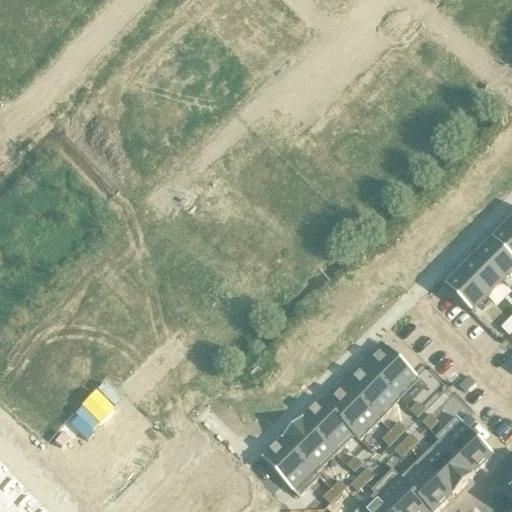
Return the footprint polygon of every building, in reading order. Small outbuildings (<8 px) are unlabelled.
[(44,0),(43,0),(35,9),(54,28),(63,19),(44,0)] [(511,0),(471,0),(473,1),(471,3),(468,6),(467,7),(469,9),(470,8),(478,15),(477,16),(479,17),(480,16),(484,11),(494,19),(490,24),(489,25),(489,26),(511,0)] [(511,0),(489,26),(490,27),(491,26),(496,21),(505,29),(501,34),(500,35),(502,37),(502,36),(510,43),(510,44),(511,45),(511,0)] [(28,2),(0,29),(0,44),(30,74),(47,57),(36,46),(54,28),(35,9),(28,2)] [(247,8),(238,16),(244,22),(252,13),(247,8)] [(252,13),(244,22),(249,28),(258,19),(252,13)] [(206,14),(189,31),(220,62),(237,45),(206,14)] [(238,16),(229,24),(235,30),(244,22),(238,16)] [(258,19),(249,28),(255,33),(264,25),(258,19)] [(244,22),(235,30),(241,36),(249,28),(244,22)] [(264,25),(255,33),(261,39),(269,30),(264,25)] [(249,28),(241,36),(247,42),(255,33),(249,28)] [(269,30),(261,39),(266,45),(275,36),(269,30)] [(189,31),(173,47),(204,78),(220,62),(189,31)] [(255,33),(247,42),(252,47),(261,39),(255,33)] [(275,36),(266,45),(272,50),(280,42),(275,36)] [(261,39),(252,47),(258,53),(266,45),(261,39)] [(280,42),(272,50),(278,56),(286,48),(280,42)] [(0,81),(1,80),(13,91),(30,74),(0,44),(0,81)] [(237,45),(220,62),(251,93),(268,77),(237,45)] [(266,45),(258,53),(263,59),(272,50),(266,45)] [(173,47),(156,63),(187,94),(204,78),(173,47)] [(272,50),(263,59),(269,64),(278,56),(272,50)] [(220,62),(204,78),(235,109),(251,93),(220,62)] [(156,63),(140,79),(171,110),(187,94),(156,63)] [(427,82),(412,96),(438,123),(461,100),(435,74),(426,65),(418,73),(427,82)] [(204,78),(187,94),(218,125),(235,109),(204,78)] [(140,79),(124,95),(155,126),(171,110),(140,79)] [(405,104),(390,118),(416,145),(438,123),(412,96),(404,88),(396,95),(405,104)] [(187,94),(171,110),(202,141),(218,125),(187,94)] [(124,95),(108,111),(139,142),(155,126),(124,95)] [(382,126),(368,140),(394,167),(416,145),(390,118),(381,109),(374,117),(382,126)] [(171,110),(155,126),(186,157),(202,141),(171,110)] [(108,111),(84,135),(115,166),(139,142),(108,111)] [(155,126),(139,142),(170,173),(186,157),(155,126)] [(360,148),(345,163),(371,189),(394,167),(368,140),(359,131),(351,139),(360,148)] [(139,142),(115,166),(146,197),(170,173),(139,142)] [(241,150),(212,191),(221,197),(227,190),(235,196),(259,162),(241,150)] [(259,162),(235,196),(252,207),(276,174),(259,162)] [(276,174),(252,207),(269,219),(292,186),(276,174)] [(292,186),(269,219),(286,232),(294,220),(302,209),(310,198),(292,186)] [(310,198),(302,209),(310,215),(318,204),(310,198)] [(302,209),(294,220),(302,226),(310,215),(302,209)] [(294,220),(286,232),(294,237),(302,226),(294,220)] [(511,230),(507,226),(492,241),(511,261),(511,230)] [(189,236),(180,248),(188,254),(196,242),(189,236)] [(511,261),(492,241),(477,257),(503,283),(511,274),(511,261)] [(181,264),(173,275),(190,288),(214,254),(196,242),(188,254),(181,264)] [(180,248),(173,259),(181,264),(188,254),(180,248)] [(214,254),(190,288),(207,300),(231,266),(214,254)] [(477,257),(461,272),(488,299),(503,283),(477,257)] [(173,259),(165,270),(173,275),(181,264),(173,259)] [(231,266),(207,300),(224,311),(247,278),(231,266)] [(461,272),(445,288),(472,315),(488,299),(461,272)] [(247,278),(224,311),(241,324),(270,283),(261,276),(256,284),(247,278)] [(108,278),(85,300),(112,327),(120,336),(128,328),(119,319),(134,304),(108,278)] [(85,300),(63,322),(89,349),(98,358),(106,350),(97,341),(112,327),(85,300)] [(511,323),(510,321),(502,329),(509,337),(511,334),(511,323)] [(63,322),(41,344),(67,371),(76,379),(84,372),(75,363),(89,349),(63,322)] [(41,344),(18,367),(44,393),(53,402),(62,394),(53,385),(67,371),(41,344)] [(387,347),(367,368),(400,401),(420,381),(387,347)] [(350,384),(347,387),(380,421),(400,401),(367,368),(350,384)] [(328,405),(327,406),(355,435),(355,436),(360,441),(372,428),(380,421),(347,387),(328,405)] [(303,420),(336,454),(355,436),(355,435),(327,406),(328,405),(323,400),(303,420)] [(418,403),(410,412),(418,419),(426,411),(418,403)] [(431,416),(423,424),(430,432),(439,424),(431,416)] [(303,419),(282,440),(282,441),(283,440),(316,474),(336,454),(303,420),(303,419)] [(457,419),(436,439),(439,443),(440,442),(473,476),(474,475),(494,456),(457,419)] [(399,423),(391,431),(398,439),(406,430),(399,423)] [(391,431),(382,440),(389,447),(398,439),(391,431)] [(411,435),(403,444),(411,451),(419,443),(411,435)] [(282,441),(262,460),(284,482),(272,494),(281,503),(293,491),(299,497),(318,478),(315,475),(316,474),(283,440),(282,441)] [(439,443),(420,461),(454,495),(475,476),(474,475),(473,476),(440,442),(439,443)] [(403,444),(394,452),(402,460),(411,451),(403,444)] [(205,454),(188,470),(219,502),(235,486),(242,493),(251,483),(252,482),(235,465),(234,466),(225,475),(205,454)] [(355,456),(346,465),(354,473),(363,464),(355,456)] [(0,486),(13,474),(0,460),(0,486)] [(402,480),(401,481),(429,510),(428,510),(429,511),(436,511),(454,495),(420,461),(413,469),(402,480)] [(367,469),(359,478),(366,485),(375,477),(367,469)] [(188,470),(171,487),(191,507),(186,511),(208,511),(219,502),(188,470)] [(393,471),(372,492),(375,496),(376,495),(392,511),(426,511),(428,510),(429,510),(401,481),(402,480),(393,471)] [(13,474),(0,486),(0,511),(4,511),(28,489),(13,474)] [(359,478),(350,486),(358,494),(366,485),(359,478)] [(340,481),(331,489),(339,497),(348,489),(340,481)] [(28,489),(4,511),(35,511),(43,504),(28,489)] [(331,489),(322,497),(329,504),(330,505),(339,497),(331,489)] [(392,511),(376,495),(375,496),(358,511),(392,511)]
